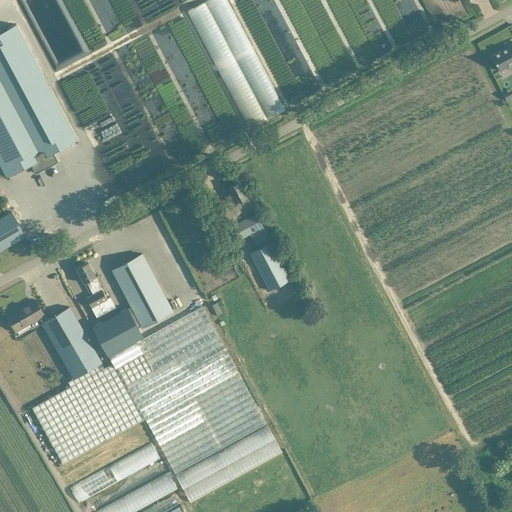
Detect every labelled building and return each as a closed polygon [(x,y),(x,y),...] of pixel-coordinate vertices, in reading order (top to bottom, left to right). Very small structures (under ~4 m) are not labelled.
[(231,0),(217,0),(194,11),(249,131),(291,111),(255,35),(249,38),(231,0)] [(17,25),(0,33),(0,163),(7,177),(31,164),(35,173),(45,168),(44,166),(48,164),(49,165),(58,160),(54,152),(78,139),(17,25)] [(500,70),(511,63),(511,42),(505,46),(506,48),(492,55),(500,70)] [(245,208),(252,204),(240,182),(228,188),(236,202),(241,200),(245,208)] [(29,207),(37,203),(34,199),(27,203),(29,207)] [(0,251),(22,238),(26,236),(12,211),(0,217),(0,251)] [(256,214),(233,225),(240,239),(248,235),(263,227),(261,223),(256,214)] [(270,290),(290,280),(290,279),(287,273),(271,242),(255,249),(250,252),(270,290)] [(142,327),(173,311),(143,253),(112,270),(142,327)] [(84,282),(86,281),(93,294),(87,297),(97,317),(116,307),(110,297),(107,298),(103,289),(106,288),(101,279),(98,281),(88,262),(77,268),(84,282)] [(180,285),(185,306),(201,302),(196,281),(180,285)] [(8,315),(7,315),(16,331),(30,323),(33,327),(42,322),(74,378),(68,381),(70,386),(31,407),(62,464),(145,419),(175,474),(267,424),(203,306),(110,356),(109,357),(113,363),(101,369),(98,364),(102,362),(70,306),(47,319),(35,299),(21,307),(22,308),(8,316),(8,315)] [(108,354),(143,335),(128,306),(92,325),(108,354)] [(143,511),(183,494),(175,475),(93,511),(143,511)]
